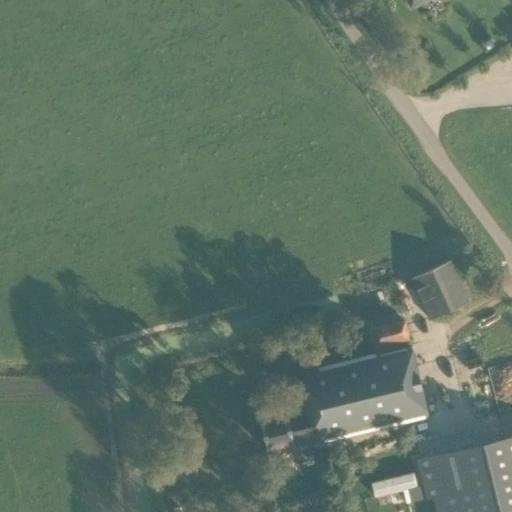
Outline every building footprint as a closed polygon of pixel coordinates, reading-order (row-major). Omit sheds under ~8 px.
[(403,0),(408,9),(426,0),(428,0),(431,4),(438,0),(403,0)] [(429,321),(468,303),(450,262),(410,279),(429,321)] [(319,445),(427,419),(403,322),(370,330),(376,355),(288,377),(298,415),(258,424),(265,452),(317,439),(319,445)] [(286,364),(298,361),(296,351),(283,353),(286,364)] [(511,511),(511,435),(416,460),(426,499),(436,496),(439,511),(511,511)] [(362,470),(354,472),(358,488),(367,485),(362,470)]
